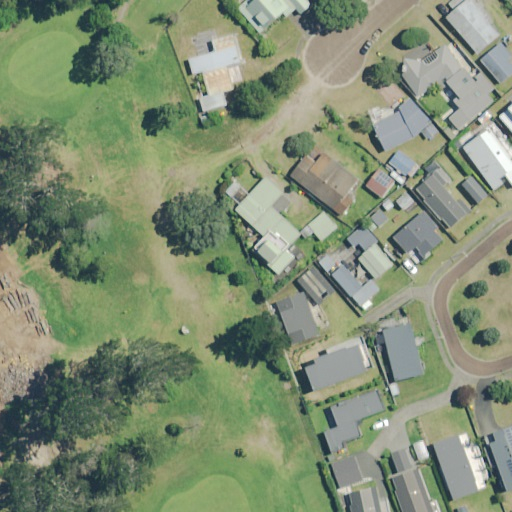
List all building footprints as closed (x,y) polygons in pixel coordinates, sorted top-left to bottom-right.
[(250,0),(240,9),(262,34),(287,12),(290,16),(297,9),(302,15),(312,6),(306,0),(250,0)] [(476,0),(460,0),(453,5),(458,11),(450,18),(479,54),(501,36),(474,2),(476,0)] [(243,64),(236,36),(214,42),(216,52),(192,58),(206,112),(228,106),(225,93),(235,90),(229,67),(243,64)] [(476,117),(484,126),(495,117),(488,108),(495,102),(489,95),(495,90),(484,76),(476,82),(444,43),(426,58),(418,49),(396,67),(421,98),(438,84),(443,90),(450,85),(464,102),(447,115),(460,131),(476,117)] [(511,58),(511,55),(503,44),(484,58),(503,83),(511,76),(511,63),(509,60),(511,58)] [(409,102),(397,85),(381,96),(394,115),(375,128),(392,153),(423,132),(429,140),(438,134),(414,98),(409,102)] [(511,108),(502,117),(511,128),(511,108)] [(511,160),(490,130),(464,149),(495,191),(505,184),(502,180),(507,176),(511,183),(511,160)] [(360,180),(317,147),(294,177),(344,216),(356,201),(348,196),(360,180)] [(420,169),(401,151),(391,162),(410,180),(420,169)] [(397,182),(382,170),(369,186),(384,198),(397,182)] [(448,183),(439,172),(419,190),(452,229),(472,212),(463,201),(460,203),(445,186),(448,183)] [(489,197),(474,178),(464,187),(479,205),(489,197)] [(285,195),(268,179),(238,210),(266,237),(254,250),(280,275),(296,259),(287,251),(302,236),(273,207),(285,195)] [(416,203),(408,193),(396,202),(404,212),(416,203)] [(390,221),(381,211),(372,218),(382,229),(390,221)] [(440,228),(425,212),(397,238),(411,254),(418,248),(426,257),(445,240),(436,231),(440,228)] [(325,213),(302,233),(308,240),(316,233),(323,241),(338,228),(325,213)] [(344,264),(346,266),(342,269),(327,252),(318,261),(365,313),(374,305),(370,300),(381,290),(373,281),(365,289),(358,280),(369,271),(377,280),(394,265),(376,245),(380,241),(373,233),(377,230),(369,220),(348,238),(357,248),(360,246),(363,249),(344,264)] [(337,292),(317,268),(304,278),(325,302),(337,292)] [(322,335),(306,294),(280,305),(287,323),(290,322),(298,344),(322,335)] [(426,375),(413,325),(385,332),(398,382),(426,375)] [(370,372),(361,346),(317,361),(318,367),(309,370),(317,391),(370,372)] [(363,437),(359,426),(366,424),(364,419),(387,411),(380,392),(334,408),(341,428),(326,433),(334,454),(347,449),(345,444),(363,437)] [(511,429),(490,437),(493,445),(486,448),(494,468),(498,466),(507,493),(511,490),(511,429)] [(481,492),(461,437),(436,446),(456,501),(481,492)] [(413,448),(419,465),(432,460),(427,444),(413,448)] [(416,471),(409,450),(393,455),(400,477),(394,479),(405,511),(435,511),(421,470),(416,471)] [(365,482),(357,457),(333,465),(342,490),(365,482)] [(354,511),(383,511),(379,489),(350,495),(354,511)]
